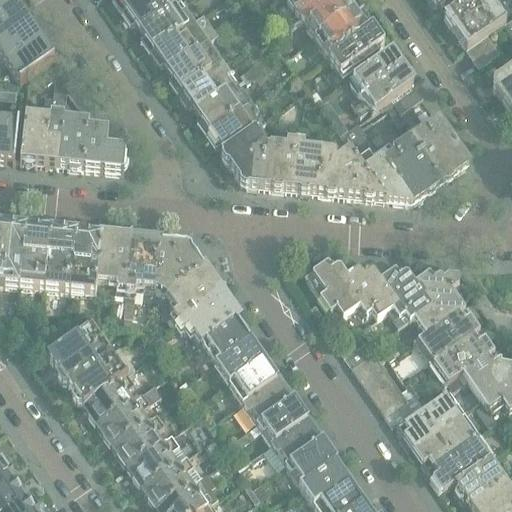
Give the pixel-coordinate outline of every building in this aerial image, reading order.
[(0,0),(0,22),(16,11),(12,5),(15,3),(12,0),(0,0)] [(123,21),(153,0),(113,0),(115,2),(111,5),(123,21)] [(140,38),(182,9),(175,0),(153,0),(123,21),(130,32),(134,30),(140,38)] [(302,23),(335,0),(290,0),(287,2),(302,23)] [(315,43),(354,16),(345,2),(344,2),(343,0),(335,0),(302,23),(315,43)] [(469,0),(426,0),(437,14),(446,8),(449,13),(460,5),(461,6),(469,0)] [(508,28),(496,12),(487,0),(476,0),(443,23),(466,56),(487,42),(488,42),(508,28)] [(149,60),(195,28),(182,9),(140,38),(144,43),(140,46),(149,60)] [(0,49),(31,27),(24,16),(21,18),(16,11),(0,22),(0,49)] [(330,64),(368,36),(354,16),(315,43),(330,64)] [(168,77),(209,48),(217,43),(228,35),(225,30),(215,37),(204,21),(195,28),(149,60),(159,73),(163,70),(168,77)] [(0,60),(7,71),(41,47),(36,40),(39,38),(31,27),(0,49),(0,60)] [(378,62),(374,57),(383,51),(371,33),(368,36),(330,64),(328,65),(339,81),(344,77),(348,82),(378,62)] [(220,47),(231,39),(228,35),(217,43),(220,47)] [(500,60),(488,42),(487,42),(466,56),(478,74),(500,60)] [(20,89),(57,64),(48,51),(45,53),(41,47),(7,71),(20,89)] [(177,99),(223,68),(209,48),(168,77),(172,83),(168,86),(177,99)] [(360,106),(401,76),(389,59),(380,66),(348,89),(360,106)] [(195,117),(236,88),(223,68),(177,99),(187,114),(191,111),(195,117)] [(61,70),(48,79),(53,87),(54,86),(66,77),(61,70)] [(243,85),(254,78),(251,73),(239,80),(243,85)] [(370,121),(412,91),(401,76),(360,106),(370,121)] [(63,92),(66,90),(72,86),(69,81),(66,77),(54,86),(53,91),(53,99),(67,100),(68,100),(63,92)] [(246,90),(257,82),(254,78),(243,85),(246,90)] [(511,78),(491,94),(511,123),(511,78)] [(125,162),(72,86),(66,90),(63,92),(68,100),(89,129),(83,176),(123,181),(125,162)] [(205,139),(250,108),(236,88),(195,117),(200,124),(196,127),(205,139)] [(402,120),(422,106),(414,95),(393,111),(401,121),(402,120)] [(0,105),(14,107),(15,98),(0,96),(0,105)] [(321,106),(315,97),(308,102),(315,111),(321,106)] [(83,177),(83,176),(89,129),(67,126),(67,122),(65,122),(67,100),(53,99),(51,120),(49,120),(49,124),(47,150),(62,152),(60,174),(66,175),(83,177)] [(314,112),(307,102),(305,111),(304,112),(315,113),(314,112)] [(254,137),(265,129),(250,108),(205,139),(215,154),(219,152),(222,156),(254,137)] [(401,121),(393,111),(387,115),(398,130),(406,125),(402,120),(401,121)] [(268,127),(278,120),(276,117),(266,124),(268,127)] [(335,123),(331,118),(324,123),(327,128),(335,123)] [(47,150),(49,124),(24,122),(19,170),(36,172),(36,171),(55,174),(58,174),(60,174),(62,152),(47,150)] [(338,128),(335,123),(327,128),(330,133),(338,128)] [(14,170),(19,128),(0,125),(0,168),(5,169),(6,166),(12,167),(12,169),(14,170)] [(468,172),(436,127),(408,146),(393,157),(388,151),(378,158),(413,210),(468,172)] [(369,129),(361,135),(369,146),(369,145),(377,139),(369,129)] [(413,210),(378,158),(368,145),(360,134),(357,130),(337,143),(345,156),(335,163),(332,159),(318,157),(313,201),(410,211),(413,210)] [(260,196),(265,153),(254,137),(222,156),(223,158),(219,161),(240,191),(246,194),(260,196)] [(285,198),(290,150),(286,150),(286,154),(270,152),(266,155),(265,153),(260,196),(285,198)] [(313,201),(318,157),(303,156),(303,151),(290,150),(285,198),(313,201)] [(0,292),(19,294),(25,237),(25,236),(0,233),(0,292)] [(44,297),(50,240),(25,237),(19,294),(44,297)] [(70,300),(76,243),(76,241),(50,239),(50,240),(44,297),(70,300)] [(96,303),(96,302),(100,245),(76,243),(70,300),(96,303)] [(123,318),(130,253),(130,247),(100,244),(100,245),(96,302),(113,304),(111,332),(121,333),(123,325),(123,318)] [(154,297),(161,251),(161,250),(130,247),(130,253),(123,318),(132,319),(134,305),(134,295),(154,297)] [(203,276),(191,258),(190,259),(185,256),(182,254),(182,253),(161,251),(154,297),(163,303),(192,283),(203,276)] [(357,299),(346,281),(340,271),(339,272),(336,271),(335,271),(331,274),(328,268),(327,269),(327,268),(304,284),(329,319),(336,315),(342,324),(355,315),(361,325),(366,322),(352,303),(357,299)] [(393,304),(381,285),(374,275),(373,275),(370,275),(370,274),(370,275),(365,278),(361,272),(360,272),(346,281),(357,299),(352,303),(366,322),(372,318),(377,325),(388,318),(395,328),(399,325),(387,308),(393,304)] [(178,330),(221,301),(204,275),(203,276),(192,283),(163,303),(165,304),(157,310),(163,318),(160,320),(160,323),(161,326),(163,327),(166,328),(173,323),(178,330)] [(430,313),(418,295),(414,288),(407,278),(404,278),(404,277),(403,277),(403,278),(398,281),(395,276),(394,276),(394,275),(381,285),(393,304),(387,308),(399,325),(405,321),(410,328),(414,325),(430,313)] [(465,316),(455,301),(467,293),(459,281),(458,281),(448,280),(443,284),(441,281),(438,281),(438,280),(437,280),(437,281),(432,284),(429,279),(428,279),(428,278),(414,288),(418,295),(430,313),(414,325),(426,343),(465,316)] [(199,352),(238,326),(221,301),(178,330),(183,337),(187,334),(199,352)] [(310,313),(316,322),(321,319),(315,310),(310,313)] [(428,372),(479,337),(465,316),(426,343),(414,351),(428,372)] [(139,336),(140,326),(123,324),(122,334),(139,336)] [(214,373),(248,348),(252,346),(238,326),(199,352),(214,373)] [(324,336),(326,335),(333,331),(329,326),(321,331),(324,336)] [(342,339),(335,329),(333,331),(326,335),(333,345),(342,339)] [(66,390),(112,358),(92,330),(65,349),(56,356),(52,351),(47,350),(41,354),(47,363),(57,377),(56,382),(61,389),(66,390)] [(41,345),(43,334),(32,332),(31,339),(34,343),(41,345)] [(463,380),(494,358),(479,337),(428,372),(442,392),(446,390),(462,379),(463,380)] [(149,351),(149,352),(154,360),(160,367),(171,359),(160,344),(149,351)] [(355,356),(348,345),(336,354),(343,364),(355,356)] [(228,394),(263,370),(248,348),(214,373),(228,394)] [(369,361),(363,352),(362,351),(355,356),(343,364),(350,374),(369,361)] [(380,356),(387,367),(394,362),(386,351),(380,356)] [(81,411),(125,380),(127,379),(112,358),(66,390),(72,398),(71,403),(76,411),(81,411)] [(357,385),(380,369),(373,358),(369,361),(350,374),(357,385)] [(511,386),(511,385),(511,375),(511,370),(500,368),(501,365),(498,365),(494,358),(463,380),(467,386),(488,416),(500,407),(508,418),(511,414),(511,386)] [(171,359),(160,367),(162,371),(163,370),(174,363),(171,359)] [(391,371),(400,364),(397,360),(394,362),(387,367),(388,368),(389,369),(391,371)] [(364,395),(387,379),(380,369),(357,385),(364,395)] [(241,413),(276,389),(275,387),(263,370),(228,394),(241,413)] [(371,404),(394,388),(387,379),(364,395),(371,404)] [(451,397),(467,386),(463,380),(462,379),(446,390),(451,397)] [(133,407),(126,396),(133,391),(125,380),(81,411),(82,412),(81,412),(96,433),(133,407)] [(255,433),(292,407),(291,405),(293,404),(285,393),(284,395),(278,386),(275,387),(276,389),(241,413),(255,433)] [(192,388),(188,391),(181,396),(185,402),(196,394),(192,388)] [(377,414),(400,398),(394,388),(371,404),(377,414)] [(148,427),(141,418),(160,404),(156,399),(152,393),(133,407),(96,433),(111,454),(148,427)] [(384,424),(407,408),(400,398),(377,414),(384,424)] [(412,455),(461,422),(463,420),(449,399),(425,416),(417,421),(414,417),(395,431),(412,455)] [(395,431),(414,417),(417,421),(425,416),(416,402),(407,408),(384,424),(391,434),(395,431)] [(269,454),(307,428),(305,426),(307,425),(300,414),(298,415),(292,407),(255,433),(269,454)] [(475,415),(488,434),(495,429),(482,410),(475,415)] [(216,429),(208,418),(200,423),(209,434),(216,429)] [(163,448),(155,438),(164,432),(156,422),(148,427),(111,454),(126,475),(171,443),(171,442),(163,448)] [(427,476),(478,440),(470,429),(467,431),(461,422),(412,455),(427,476)] [(283,474),(322,449),(320,446),(321,445),(314,434),(312,436),(307,428),(269,454),(283,474)] [(249,436),(222,454),(227,460),(253,442),(249,436)] [(454,489),(490,463),(492,461),(478,440),(427,476),(442,498),(454,489)] [(141,496),(177,469),(170,459),(178,453),(171,443),(126,475),(141,496)] [(298,495),(333,471),(333,470),(335,469),(334,467),(336,466),(328,455),(327,456),(322,449),(283,474),(298,495)] [(264,458),(250,467),(252,470),(266,461),(264,459),(264,458)] [(162,511),(192,490),(185,480),(193,474),(186,463),(177,469),(141,496),(152,511),(162,511)] [(469,511),(506,486),(490,463),(454,489),(455,491),(455,497),(458,502),(462,503),(463,502),(469,511)] [(0,470),(0,498),(13,489),(7,480),(12,476),(5,466),(0,470)] [(309,511),(318,511),(348,491),(333,471),(298,495),(309,511)] [(207,511),(210,510),(202,500),(219,488),(211,477),(192,490),(162,511),(207,511)] [(0,511),(19,511),(27,507),(21,499),(26,495),(19,485),(13,489),(0,498),(0,511)] [(511,511),(511,495),(506,486),(469,511),(511,511)] [(358,511),(361,510),(360,510),(348,491),(318,511),(358,511)] [(251,511),(260,506),(257,502),(254,498),(245,505),(250,511),(251,511)]
